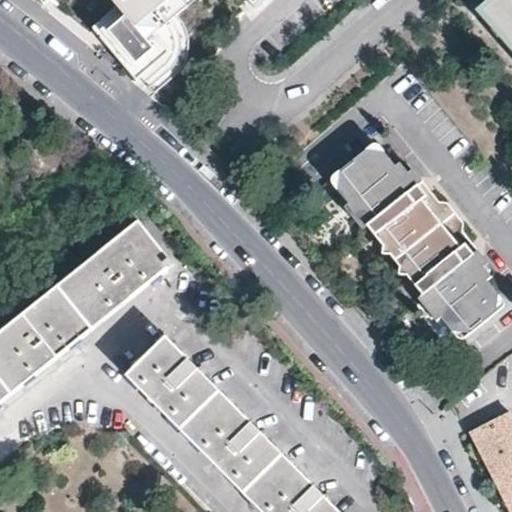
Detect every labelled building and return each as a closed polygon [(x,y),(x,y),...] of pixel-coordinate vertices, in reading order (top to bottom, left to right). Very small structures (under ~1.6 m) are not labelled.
[(38,0),(52,16),(72,0),(102,0),(120,21),(98,39),(104,45),(143,87),(156,100),(205,58),(180,32),(207,10),(198,0),(38,0)] [(511,0),(497,0),(482,14),(511,47),(511,0)] [(373,144),(363,152),(371,162),(380,154),(373,144)] [(396,264),(455,215),(444,201),(438,201),(431,194),(423,194),(416,186),(420,181),(411,171),(406,175),(402,179),(392,168),(380,154),(371,162),(363,152),(337,174),(345,183),(336,191),(348,207),(343,211),(362,234),(368,231),(377,241),(383,235),(390,244),(392,245),(385,251),(396,264)] [(398,164),(392,168),(402,179),(406,175),(398,164)] [(73,169),(44,205),(69,224),(97,189),(73,169)] [(327,181),(336,191),(345,183),(337,174),(327,181)] [(431,194),(420,181),(416,186),(423,194),(431,194)] [(463,223),(455,215),(396,264),(409,279),(414,275),(423,284),(417,289),(423,296),(419,300),(437,322),(442,319),(454,332),(462,325),(471,333),(498,311),(490,301),(498,295),(487,281),(477,270),(483,266),(487,262),(477,251),(473,255),(465,246),(470,242),(463,233),(462,231),(463,223)] [(0,404),(89,333),(174,264),(138,220),(124,230),(0,329),(0,404)] [(377,241),(385,251),(392,245),(390,244),(383,235),(377,241)] [(477,251),(470,242),(465,246),(473,255),(477,251)] [(491,276),(483,266),(477,270),(487,281),(491,276)] [(409,279),(417,289),(423,284),(414,275),(409,279)] [(506,305),(498,295),(490,301),(498,311),(506,305)] [(461,341),(471,333),(462,325),(454,332),(461,341)] [(338,511),(165,337),(126,377),(199,449),(242,494),(260,511),(338,511)] [(511,511),(511,417),(508,411),(470,430),(494,479),(511,511)]
